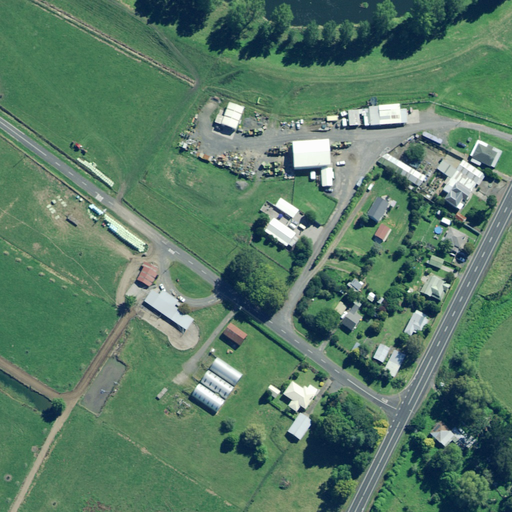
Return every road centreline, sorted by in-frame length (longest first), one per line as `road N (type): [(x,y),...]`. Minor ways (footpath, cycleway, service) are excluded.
road 1 (unclassified): [(0,123),(403,412)]
road 2 (primary): [(511,187),(403,412)]
